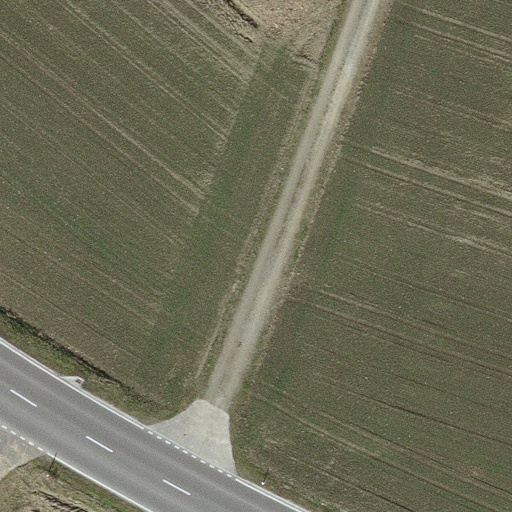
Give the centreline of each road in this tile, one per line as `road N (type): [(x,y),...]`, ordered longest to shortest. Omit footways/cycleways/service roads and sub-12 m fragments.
road 1 (track): [(185,490),(363,0)]
road 2 (secondary): [(226,511),(0,384)]
